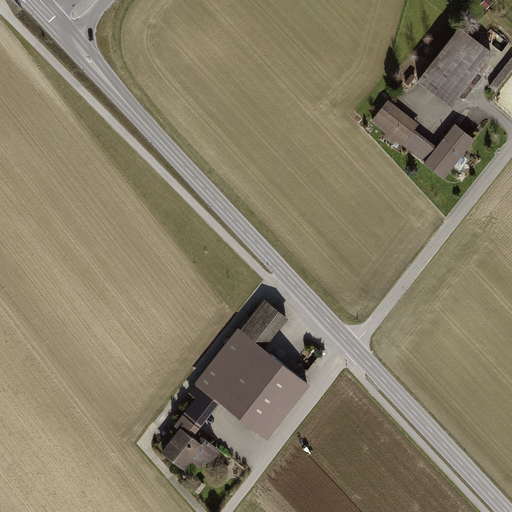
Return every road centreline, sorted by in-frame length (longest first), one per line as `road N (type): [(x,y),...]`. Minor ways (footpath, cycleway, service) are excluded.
road 1 (tertiary): [(57,28),(354,346)]
road 2 (unclassified): [(511,146),(354,346)]
road 3 (tertiary): [(354,346),(506,511)]
road 4 (unclassified): [(354,346),(224,511)]
